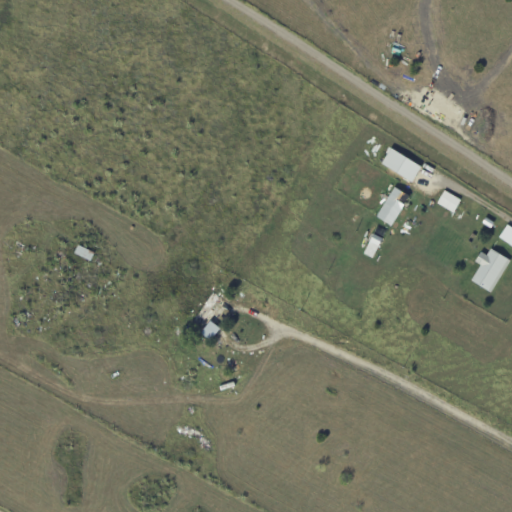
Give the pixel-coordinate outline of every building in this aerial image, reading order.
[(417,165),(421,168),(412,183),(383,164),(392,149),(417,165)] [(397,189),(410,197),(391,227),(377,218),(386,203),(378,198),(380,196),(381,197),(383,193),(390,197),(395,188),(397,189)] [(452,200),(448,207),(439,202),(444,194),(452,199),(452,200)] [(486,219),(494,224),(491,229),(483,223),(486,219)] [(511,226),(508,224),(499,236),(511,245),(511,226)] [(468,241),(473,234),(477,237),(472,244),(468,241)] [(78,245),(95,254),(91,262),(74,253),(78,245)] [(482,288),(472,281),(482,266),(476,262),(482,253),(488,256),(492,249),(511,262),(492,294),(482,288)] [(198,331),(191,326),(213,293),(229,304),(214,325),(216,327),(208,338),(198,331)]
